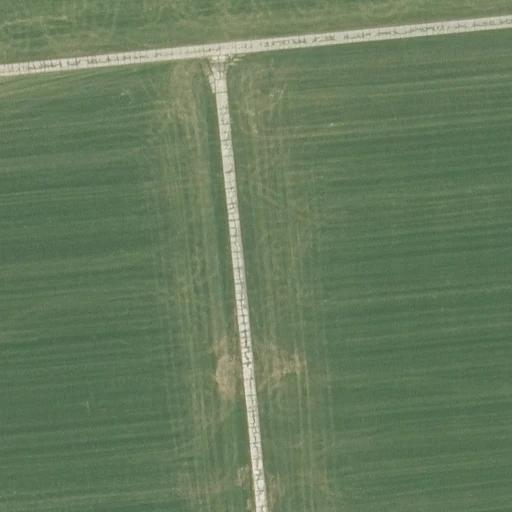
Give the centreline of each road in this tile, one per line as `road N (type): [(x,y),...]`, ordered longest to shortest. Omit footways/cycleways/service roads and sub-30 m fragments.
road 1 (track): [(0,78),(511,28)]
road 2 (track): [(252,511),(217,58)]
